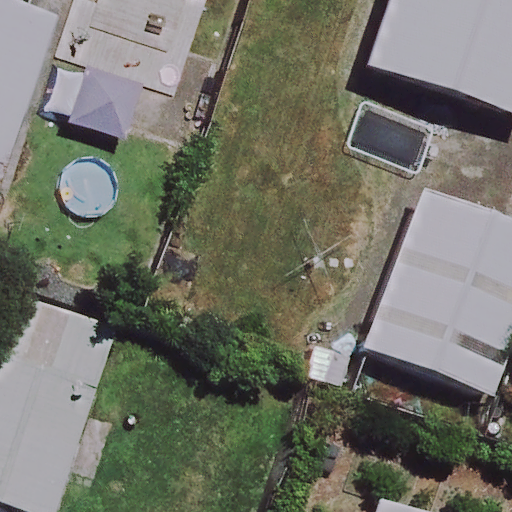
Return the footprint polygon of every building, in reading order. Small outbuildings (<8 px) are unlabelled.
[(200,12),(162,0),(96,0),(75,72),(173,101),(200,12)] [(511,105),(511,0),(374,0),(349,76),(504,129),(511,105)] [(0,148),(41,31),(0,16),(0,148)] [(511,136),(482,220),(405,193),(347,354),(473,399),(511,291),(511,136)] [(40,511),(98,337),(0,304),(0,511),(40,511)]
